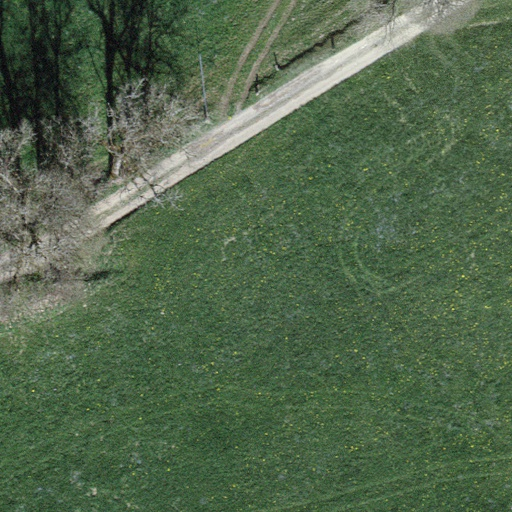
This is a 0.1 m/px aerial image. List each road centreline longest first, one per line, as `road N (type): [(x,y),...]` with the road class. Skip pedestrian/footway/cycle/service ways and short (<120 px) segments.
road 1 (track): [(0,262),(211,149),(428,0)]
road 2 (track): [(211,149),(251,52),(288,0)]
